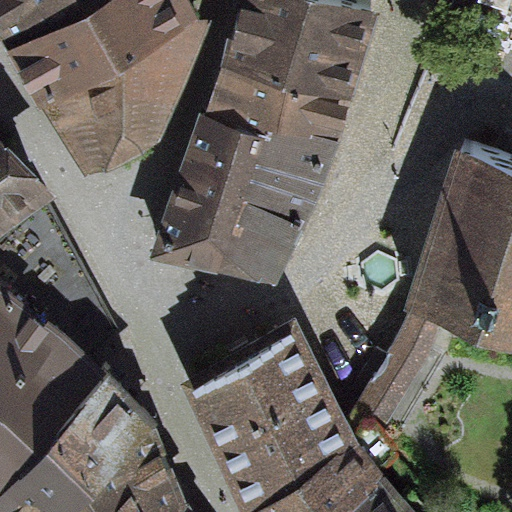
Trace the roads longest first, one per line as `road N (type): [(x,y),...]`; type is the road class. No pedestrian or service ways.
road 1 (residential): [(398,115),(333,278),(270,315),(152,360)]
road 2 (residential): [(120,265),(225,0)]
road 3 (residential): [(0,49),(120,265)]
road 4 (residential): [(152,360),(231,511)]
road 5 (residential): [(511,96),(443,90),(462,0)]
